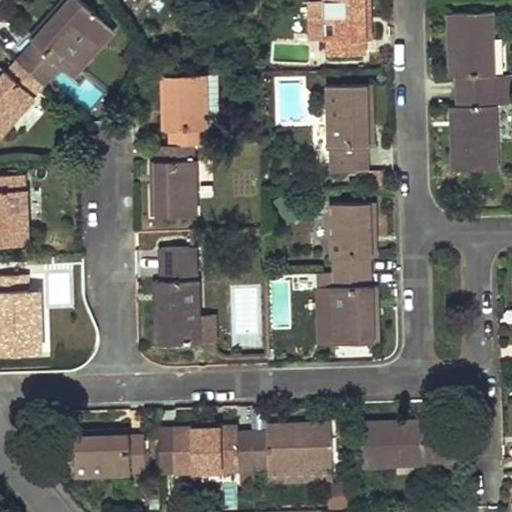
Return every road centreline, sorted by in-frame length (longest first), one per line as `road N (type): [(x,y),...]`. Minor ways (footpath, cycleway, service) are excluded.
road 1 (residential): [(114,390),(414,382)]
road 2 (residential): [(114,390),(110,152)]
road 3 (residential): [(414,382),(455,381),(475,368),(478,232)]
road 4 (residential): [(414,183),(414,382)]
road 5 (residential): [(408,0),(414,183)]
